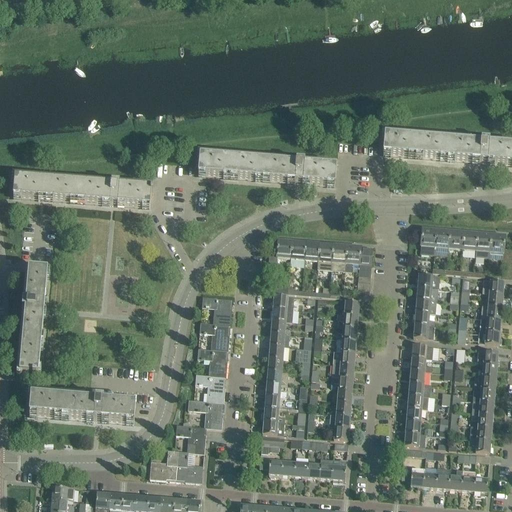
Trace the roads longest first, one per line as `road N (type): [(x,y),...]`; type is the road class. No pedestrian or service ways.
road 1 (residential): [(372,509),(377,384),(392,343),(388,209)]
road 2 (residential): [(248,231),(212,258),(184,304),(152,434),(127,455),(100,463)]
road 3 (residential): [(230,497),(251,278),(248,231)]
road 4 (residential): [(388,209),(343,207),(248,231)]
road 5 (residential): [(212,495),(111,486),(100,463)]
road 6 (residential): [(356,507),(230,497)]
road 7 (residential): [(511,201),(388,209)]
